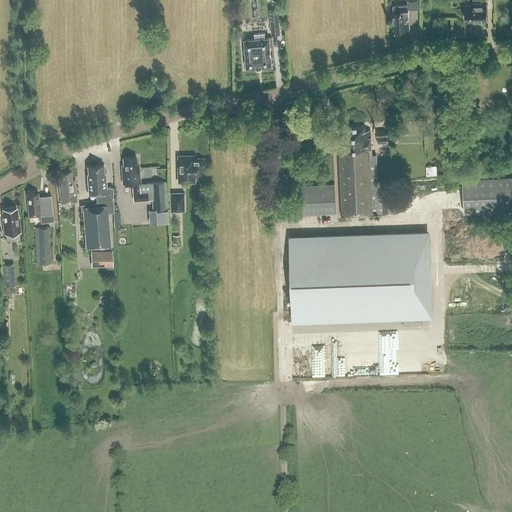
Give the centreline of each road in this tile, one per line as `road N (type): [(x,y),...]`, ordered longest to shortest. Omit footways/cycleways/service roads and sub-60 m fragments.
road 1 (tertiary): [(0,186),(78,144),(149,121),(400,61),(511,52)]
road 2 (track): [(26,169),(23,0)]
